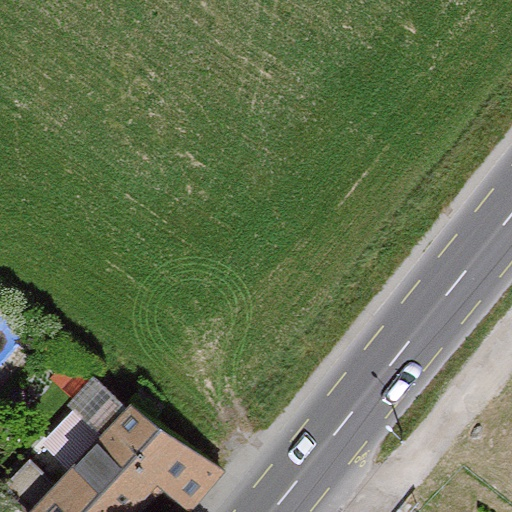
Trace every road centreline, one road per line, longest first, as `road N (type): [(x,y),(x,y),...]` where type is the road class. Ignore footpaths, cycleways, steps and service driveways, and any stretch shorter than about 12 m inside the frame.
road 1 (primary): [(275,511),(511,217)]
road 2 (track): [(511,339),(405,470),(351,511)]
